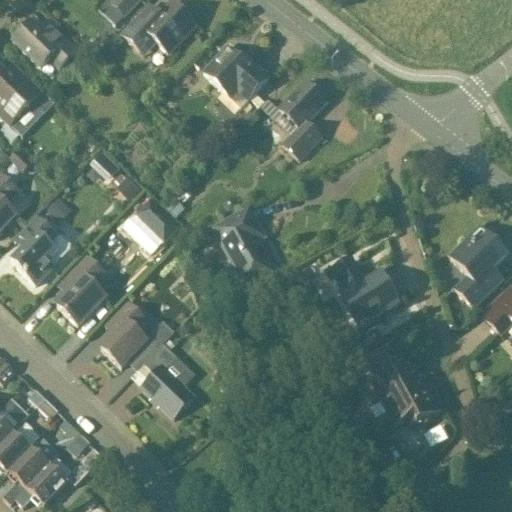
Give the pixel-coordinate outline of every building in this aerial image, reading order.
[(142,5),(137,0),(114,0),(117,3),(111,9),(125,22),(142,5)] [(140,18),(120,39),(145,61),(157,48),(169,59),(196,30),(172,7),(160,19),(151,29),(140,18)] [(33,27),(14,47),(40,73),(50,63),(60,72),(78,53),(60,36),(51,45),(41,35),(33,27)] [(248,71),(230,54),(205,79),(224,98),(231,91),(248,107),(269,85),(251,68),(248,71)] [(0,120),(10,130),(43,96),(15,69),(6,79),(0,72),(0,120)] [(305,87),(279,114),(298,132),(290,141),(282,149),(300,167),(323,143),(308,128),(327,108),(323,105),(328,100),(313,85),(308,90),(305,87)] [(31,169),(18,155),(10,163),(23,177),(31,169)] [(102,155),(89,170),(107,185),(120,170),(102,155)] [(0,235),(16,220),(5,209),(18,195),(1,179),(0,179),(0,235)] [(47,216),(63,224),(70,208),(54,201),(47,216)] [(150,203),(135,219),(165,247),(180,232),(150,203)] [(250,212),(212,233),(247,295),(268,284),(275,280),(277,279),(267,261),(259,246),(267,242),(261,231),(250,212)] [(62,240),(56,240),(38,222),(14,246),(23,255),(12,267),(35,290),(53,271),(70,255),(71,249),(62,240)] [(472,242),(451,263),(468,281),(456,293),(474,312),(502,284),(493,274),(506,260),(505,259),(506,257),(500,251),(499,253),(487,240),(478,248),(472,242)] [(68,299),(57,311),(79,331),(106,302),(94,291),(106,279),(88,262),(59,291),(68,299)] [(359,333),(398,312),(378,277),(364,284),(353,263),(331,275),(343,296),(340,298),(359,333)] [(136,298),(143,305),(171,277),(162,268),(154,276),(156,278),(136,298)] [(511,308),(503,299),(481,320),(502,341),(511,330),(511,308)] [(148,346),(136,335),(146,325),(129,308),(106,331),(114,339),(101,353),(122,373),(148,346)] [(144,369),(155,379),(142,393),(174,424),(195,402),(166,375),(178,363),(163,349),(144,369)] [(389,359),(384,350),(363,362),(369,371),(389,359)] [(369,382),(395,431),(414,421),(418,429),(440,417),(427,393),(425,394),(419,384),(422,383),(412,365),(396,374),(393,369),(369,382)] [(4,366),(0,371),(0,386),(3,390),(16,377),(4,366)] [(39,398),(31,406),(37,412),(45,404),(39,398)] [(0,453),(15,438),(30,422),(21,414),(14,422),(5,413),(0,418),(0,453)] [(440,429),(423,439),(431,453),(448,443),(440,429)] [(56,449),(63,456),(78,441),(71,434),(56,449)] [(15,438),(0,453),(0,471),(8,479),(10,478),(32,455),(15,438)] [(20,487),(5,504),(12,511),(17,506),(51,470),(50,470),(33,453),(32,455),(10,478),(20,487)] [(51,470),(17,506),(23,511),(25,511),(35,502),(45,511),(69,487),(68,487),(69,486),(75,491),(75,492),(92,474),(96,470),(88,461),(83,465),(72,478),(57,463),(50,470),(51,470)]
